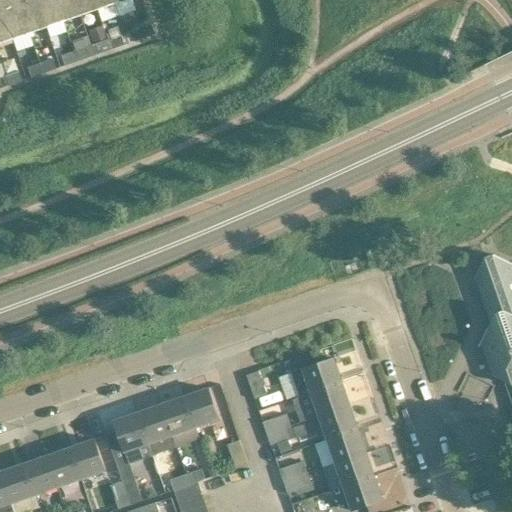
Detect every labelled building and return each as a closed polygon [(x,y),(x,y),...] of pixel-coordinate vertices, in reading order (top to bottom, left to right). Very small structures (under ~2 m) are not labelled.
[(11,11),(7,0),(0,0),(0,42),(12,39),(4,14),(11,11)] [(28,5),(26,0),(7,0),(11,11),(4,14),(12,39),(29,33),(21,8),(28,5)] [(43,0),(26,0),(28,5),(21,8),(29,33),(46,27),(38,2),(43,0)] [(43,0),(38,2),(46,27),(63,21),(56,0),(43,0)] [(56,0),(63,21),(80,15),(75,0),(56,0)] [(75,0),(80,15),(97,9),(93,0),(75,0)] [(93,0),(97,9),(114,3),(113,0),(93,0)] [(153,34),(150,24),(128,32),(132,42),(153,34)] [(119,35),(107,39),(110,49),(123,45),(122,44),(119,35)] [(82,38),(70,42),(73,51),(72,51),(76,61),(89,57),(85,47),(82,38)] [(107,39),(94,44),(97,54),(110,49),(107,39)] [(72,51),(60,56),(63,66),(76,61),(72,51)] [(51,59),(39,63),(42,73),(55,69),(51,59)] [(42,73),(39,63),(26,67),(30,78),(42,73)] [(17,71),(5,75),(8,85),(21,81),(17,71)] [(0,88),(8,85),(5,75),(0,76),(0,88)] [(511,263),(500,258),(493,254),(485,257),(473,283),(472,284),(480,307),(487,310),(484,317),(486,322),(490,324),(479,349),(481,355),(483,361),(487,372),(511,383),(508,391),(508,392),(511,402),(511,263)] [(343,382),(335,359),(292,373),(300,396),(311,393),(343,382)] [(260,372),(259,373),(248,376),(257,400),(269,396),(260,372)] [(351,406),(343,382),(311,393),(319,416),(351,406)] [(210,388),(186,396),(197,428),(220,419),(210,388)] [(197,428),(186,396),(162,404),(173,436),(197,428)] [(173,436),(162,404),(139,413),(150,444),(173,436)] [(359,429),(351,406),(319,416),(328,440),(359,429)] [(150,444),(139,413),(115,421),(119,431),(107,435),(114,454),(114,455),(126,451),(130,464),(154,455),(150,444)] [(291,426),(287,414),(263,422),(267,434),(291,426)] [(293,426),(296,436),(319,428),(315,418),(293,426)] [(295,437),(291,426),(267,434),(272,446),(295,437)] [(367,453),(359,429),(328,440),(336,463),(367,453)] [(106,471),(95,440),(72,448),(82,479),(106,471)] [(248,464),(240,440),(228,444),(236,468),(248,464)] [(336,463),(328,440),(315,444),(323,468),(336,463)] [(82,479),(72,448),(48,456),(59,488),(82,479)] [(375,476),(367,453),(336,463),(344,487),(375,476)] [(59,488),(48,456),(24,464),(35,496),(36,496),(59,488)] [(304,461),(280,469),(284,481),(308,473),(304,461)] [(336,463),(323,468),(331,491),(344,487),(336,463)] [(35,496),(24,464),(1,472),(12,504),(35,496)] [(202,468),(186,474),(190,484),(198,482),(206,479),(202,468)] [(14,511),(12,504),(1,472),(0,472),(0,511),(14,511)] [(312,485),(308,473),(284,481),(288,493),(312,485)] [(190,484),(186,474),(171,479),(175,490),(190,484)] [(383,500),(375,476),(344,487),(352,510),(383,500)] [(134,477),(122,481),(131,505),(143,501),(134,477)] [(131,505),(122,481),(110,485),(119,509),(131,505)] [(202,493),(198,482),(190,484),(175,490),(179,501),(202,493)] [(186,511),(206,505),(202,493),(179,501),(182,511),(186,511)] [(159,511),(156,502),(139,509),(139,511),(159,511)]
